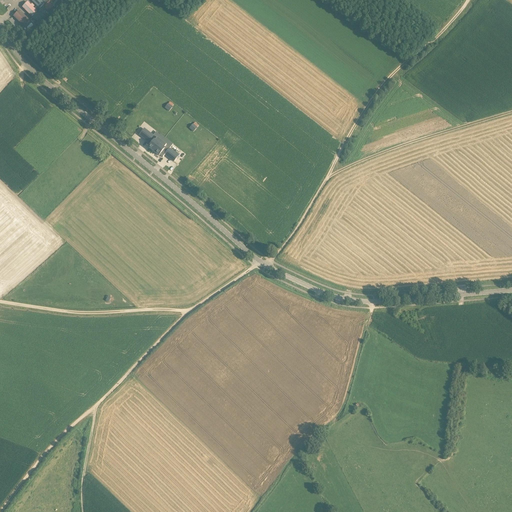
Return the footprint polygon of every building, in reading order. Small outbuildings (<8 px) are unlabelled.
[(46,5),(41,0),(30,0),(41,10),(46,5)] [(37,12),(27,3),(23,7),(32,17),(37,12)] [(30,21),(19,11),(13,17),(24,27),(30,21)] [(154,152),(162,142),(153,136),(144,130),(140,135),(148,142),(146,145),(149,147),(149,148),(154,152)] [(157,132),(153,136),(162,142),(169,148),(172,144),(157,132)] [(169,148),(162,142),(154,152),(159,156),(160,156),(163,158),(165,155),(174,162),(178,156),(169,149),(170,149),(169,148)]
